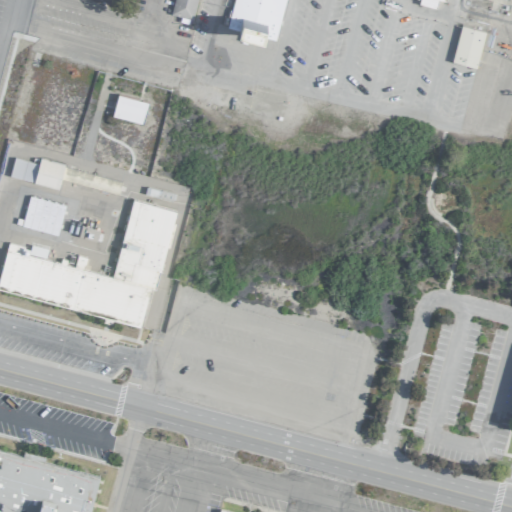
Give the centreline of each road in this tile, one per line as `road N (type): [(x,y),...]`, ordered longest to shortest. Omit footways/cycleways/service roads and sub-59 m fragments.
road 1 (residential): [(511,498),(0,370)]
road 2 (residential): [(336,455),(326,485),(312,493),(129,445),(112,511)]
